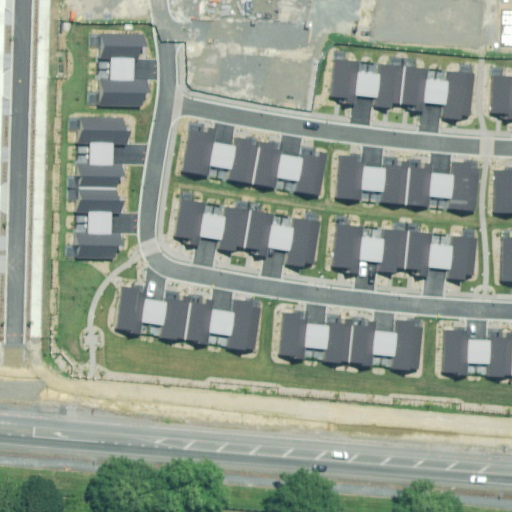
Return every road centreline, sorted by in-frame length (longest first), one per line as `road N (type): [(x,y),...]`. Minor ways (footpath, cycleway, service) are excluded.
road 1 (residential): [(163,103),(146,233),(157,266),(309,295),(511,312)]
road 2 (secondary): [(511,469),(22,429)]
road 3 (residential): [(22,429),(28,0)]
road 4 (residential): [(511,148),(342,136),(163,103)]
